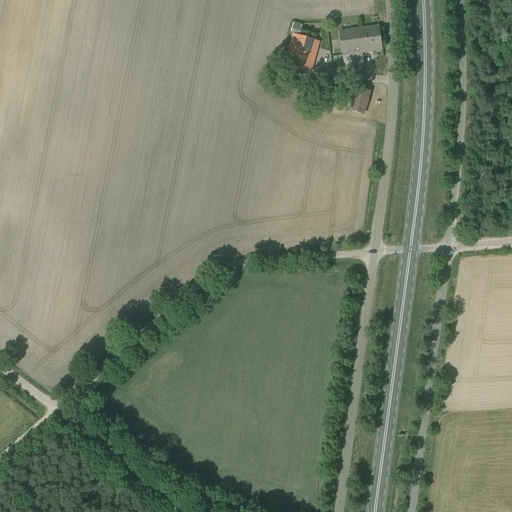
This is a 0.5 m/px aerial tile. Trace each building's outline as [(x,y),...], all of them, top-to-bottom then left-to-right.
[(293,23),(290,32),(299,34),(302,26),(293,23)] [(341,44),(381,38),(379,26),(340,31),(341,44)] [(312,70),(320,42),(293,34),(285,62),(312,70)] [(381,38),(341,44),(343,56),(382,51),(381,38)] [(313,106),(329,113),(338,94),(322,86),(313,106)] [(352,101),(349,111),(364,116),(371,92),(356,87),(352,101)] [(316,96),(319,91),(313,88),(310,93),(316,96)]
